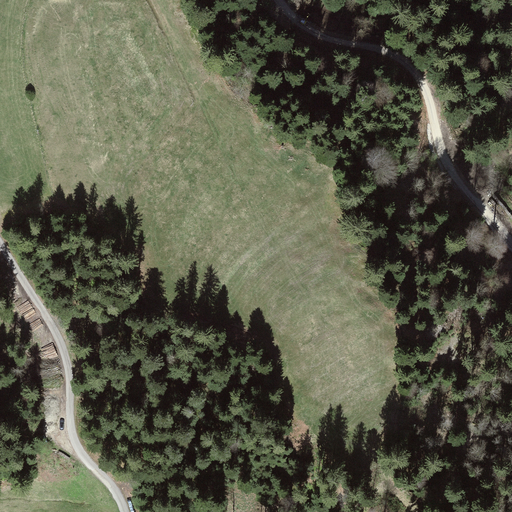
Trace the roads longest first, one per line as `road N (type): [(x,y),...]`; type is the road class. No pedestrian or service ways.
road 1 (track): [(278,0),(314,32),(386,51),(410,66),(447,164),(511,241)]
road 2 (track): [(0,243),(65,354),(78,449),(124,511)]
